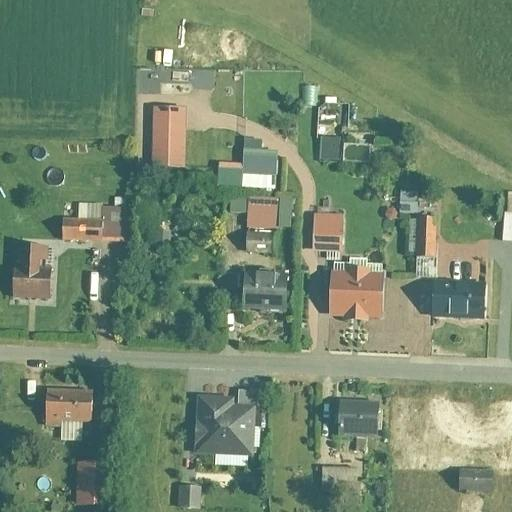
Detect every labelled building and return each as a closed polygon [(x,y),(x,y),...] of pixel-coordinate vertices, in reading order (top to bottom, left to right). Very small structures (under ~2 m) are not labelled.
[(146,109),(147,173),(183,172),(182,108),(146,109)] [(511,194),(502,194),(502,243),(511,242),(511,194)] [(245,201),(245,230),(279,230),(279,201),(245,201)] [(312,220),(312,253),(341,253),(341,220),(312,220)] [(408,223),(409,263),(435,263),(434,222),(408,223)] [(61,223),(60,247),(100,247),(100,224),(61,223)] [(244,240),(243,258),(271,258),(271,241),(244,240)] [(8,277),(8,304),(48,304),(48,277),(8,277)] [(323,278),(323,318),(380,319),(381,278),(323,278)] [(236,282),(236,312),(289,313),(290,283),(236,282)] [(431,293),(431,322),(488,323),(488,293),(431,293)] [(50,386),(47,421),(93,424),(95,389),(50,386)] [(206,399),(204,445),(261,447),(263,402),(206,399)] [(347,399),(345,433),(384,435),(386,401),(347,399)] [(502,452),(504,420),(452,418),(451,450),(502,452)] [(73,464),(74,511),(107,511),(106,463),(73,464)] [(496,471),(466,470),(465,490),(496,491),(496,471)] [(205,487),(188,486),(187,507),(205,508),(205,487)]
